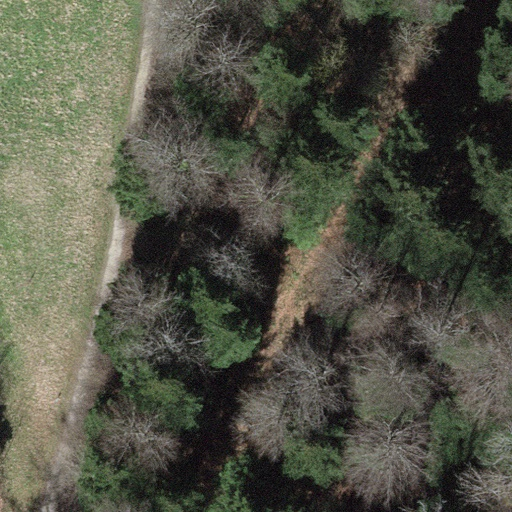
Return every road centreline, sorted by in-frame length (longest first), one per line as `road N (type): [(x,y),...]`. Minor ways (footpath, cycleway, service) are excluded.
road 1 (track): [(203,511),(214,450),(463,0)]
road 2 (track): [(132,0),(71,414),(45,511)]
